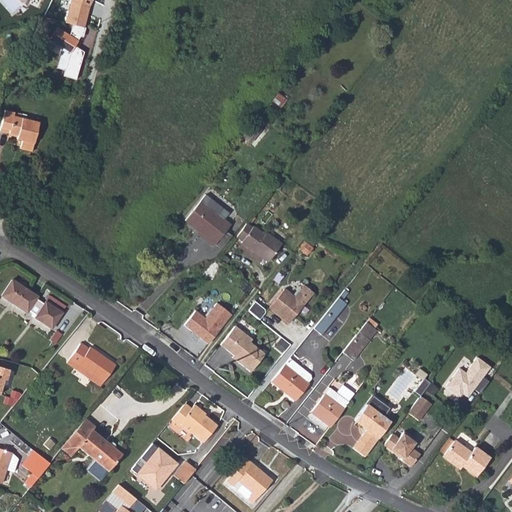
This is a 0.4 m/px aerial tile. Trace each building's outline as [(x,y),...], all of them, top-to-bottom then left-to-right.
[(93,0),(92,0),(72,0),(71,3),(65,23),(84,28),(89,9),(93,0)] [(47,16),(35,31),(30,38),(39,45),(51,30),(47,27),(54,19),(47,16)] [(70,25),(67,34),(77,38),(79,39),(83,30),(70,25)] [(67,53),(59,77),(72,81),(81,54),(71,48),(77,38),(67,34),(65,37),(54,30),(47,40),(67,53)] [(0,109),(0,131),(13,134),(12,138),(18,139),(16,147),(28,150),(34,121),(22,118),(22,114),(0,109)] [(262,122),(255,116),(250,123),(257,128),(262,122)] [(257,128),(250,123),(239,136),(247,142),(257,129),(257,128)] [(199,200),(183,220),(199,232),(215,244),(229,225),(223,219),(227,213),(205,195),(199,201),(199,200)] [(247,223),(238,236),(243,241),(242,242),(269,262),(282,244),(267,232),(265,234),(254,226),(253,227),(247,223)] [(213,246),(215,244),(199,232),(197,234),(213,246)] [(306,243),(300,250),(306,255),(312,248),(306,243)] [(39,297),(13,280),(2,296),(27,313),(30,310),(36,315),(35,317),(52,328),(63,312),(46,301),(44,304),(37,299),(39,297)] [(285,288),(269,307),(275,313),(279,312),(282,315),(280,317),(288,323),(313,292),(304,284),(294,296),(285,288)] [(344,289),(338,297),(342,300),(348,292),(344,289)] [(342,300),(338,297),(313,329),(321,334),(346,303),(342,300)] [(255,301),(248,309),(259,319),(264,313),(265,309),(255,301)] [(206,345),(229,315),(214,303),(202,317),(192,310),(181,326),(206,345)] [(377,330),(366,322),(358,332),(369,341),(377,330)] [(235,325),(220,344),(236,357),(237,360),(250,371),(265,353),(250,341),(252,339),(235,325)] [(369,341),(358,332),(342,353),(352,361),(369,341)] [(89,349),(81,343),(67,363),(75,369),(78,364),(104,381),(115,364),(90,347),(89,349)] [(310,375),(290,358),(284,365),(307,383),(311,379),(310,375)] [(488,368),(475,358),(463,373),(458,368),(444,386),(457,397),(460,393),(465,397),(472,389),(478,394),(487,382),(480,378),(488,368)] [(101,386),(104,381),(78,364),(75,369),(101,386)] [(307,383),(284,365),(271,381),(296,401),(308,384),(307,383)] [(0,393),(4,380),(6,381),(9,370),(0,367),(0,393)] [(310,411),(330,426),(349,401),(330,387),(324,395),(323,395),(310,411)] [(418,422),(431,405),(420,397),(408,414),(418,422)] [(191,407),(186,402),(171,419),(177,425),(180,422),(203,442),(218,423),(205,413),(206,412),(195,402),(191,407)] [(365,457),(391,422),(377,411),(376,412),(367,405),(355,421),(367,430),(353,449),(365,457)] [(96,425),(87,418),(62,449),(71,456),(80,445),(108,468),(122,452),(93,428),(96,425)] [(417,442),(404,432),(399,439),(392,434),(384,445),(403,460),(401,461),(410,468),(420,455),(412,449),(417,442)] [(454,440),(448,437),(439,449),(444,453),(442,456),(460,469),(462,465),(476,476),(490,456),(476,446),(472,452),(455,439),(454,440)] [(12,452),(0,447),(0,481),(2,482),(7,468),(14,471),(18,458),(12,452)] [(26,481),(32,485),(52,461),(51,461),(42,453),(34,447),(28,454),(23,462),(34,470),(26,481)] [(272,479),(246,456),(227,479),(253,502),(272,479)] [(96,462),(92,467),(102,474),(106,468),(96,462)] [(182,465),(174,475),(184,483),(196,468),(189,463),(185,468),(182,465)] [(96,511),(97,511),(111,511),(118,505),(125,510),(134,499),(116,485),(96,511)]
